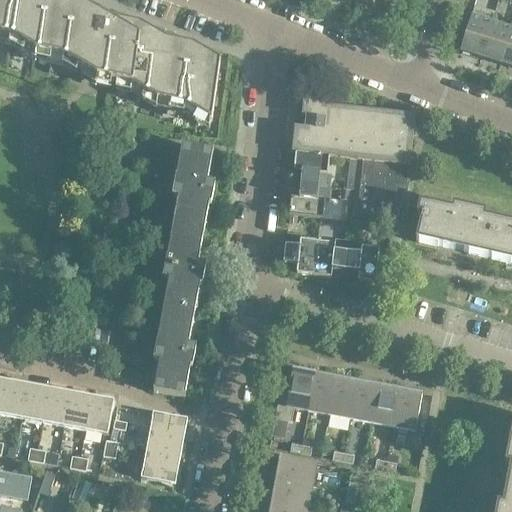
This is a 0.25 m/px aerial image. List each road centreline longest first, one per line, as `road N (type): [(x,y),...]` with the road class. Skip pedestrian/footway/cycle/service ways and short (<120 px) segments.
road 1 (residential): [(511,363),(248,283)]
road 2 (residential): [(248,283),(279,36)]
road 3 (residential): [(225,417),(150,403),(119,384),(23,366)]
road 4 (residential): [(418,83),(279,36)]
road 5 (residential): [(225,417),(248,283)]
